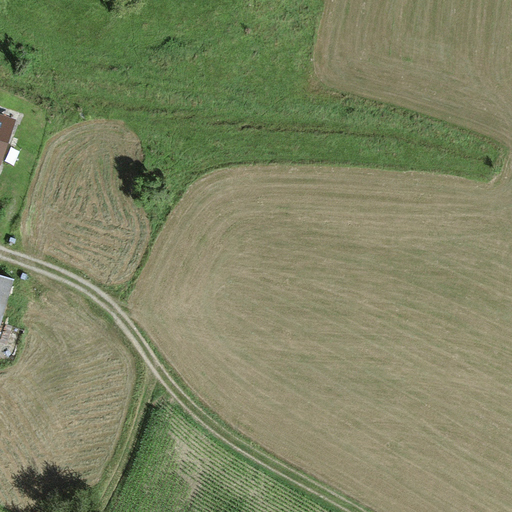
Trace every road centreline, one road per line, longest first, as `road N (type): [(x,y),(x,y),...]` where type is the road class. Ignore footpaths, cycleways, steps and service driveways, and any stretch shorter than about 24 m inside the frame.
road 1 (track): [(352,511),(236,441),(156,367)]
road 2 (track): [(156,367),(125,320),(91,289),(0,251)]
road 3 (track): [(95,511),(156,367)]
